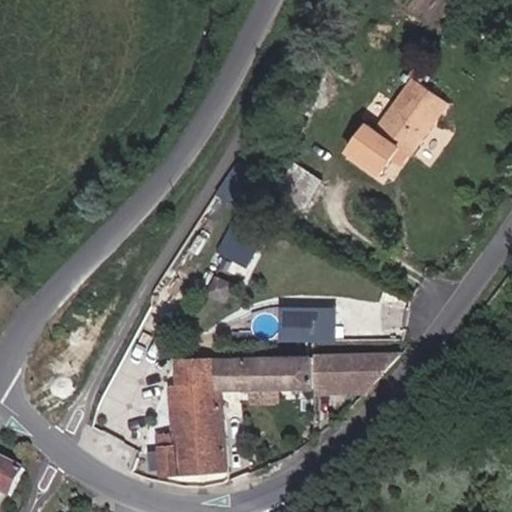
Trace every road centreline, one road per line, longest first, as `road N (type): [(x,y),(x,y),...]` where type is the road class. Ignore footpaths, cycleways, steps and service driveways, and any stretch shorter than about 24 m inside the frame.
road 1 (unclassified): [(0,381),(39,315),(170,176),(273,0)]
road 2 (unclassified): [(511,234),(456,322),(363,423),(251,502)]
road 3 (unclassified): [(251,502),(190,509),(128,486),(62,450),(0,400)]
